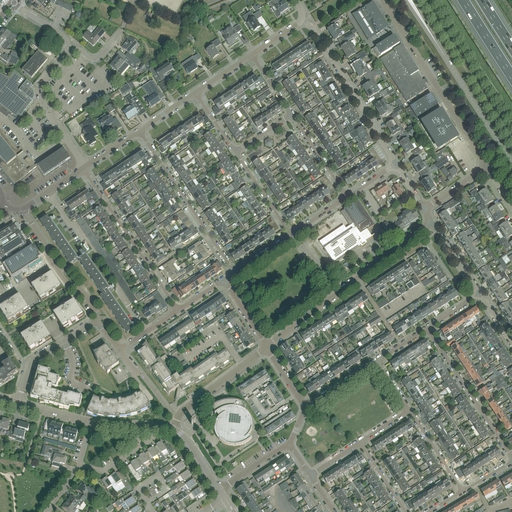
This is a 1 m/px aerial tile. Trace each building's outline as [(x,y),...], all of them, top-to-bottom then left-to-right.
[(74,7),(58,0),(33,0),(37,2),(45,9),(51,1),(55,3),(55,4),(72,12),(74,7)] [(278,0),(272,0),(272,1),(272,2),(269,4),(272,8),(274,7),(276,11),(274,12),(278,18),(281,15),(280,14),(288,9),(284,2),(281,4),(278,0)] [(361,10),(364,14),(375,7),(373,3),(361,10)] [(352,15),(355,20),(368,40),(376,35),(375,33),(387,25),(375,7),(364,14),(361,10),(360,9),(352,15)] [(260,27),(256,21),(263,16),(260,11),(253,16),(252,14),(246,18),(248,22),(247,23),(251,30),(253,29),(254,31),(260,27)] [(339,21),(338,18),(328,24),(329,27),(339,21)] [(329,32),(331,35),(339,30),(337,27),(339,26),(338,23),(327,30),(329,32)] [(235,40),(237,38),(235,35),(242,30),(239,25),(234,29),(231,30),(230,28),(224,32),(226,34),(223,36),(229,44),(229,45),(236,40),(235,40)] [(375,33),(376,35),(388,27),(387,25),(375,33)] [(88,31),(83,37),(93,46),(105,33),(101,29),(99,27),(93,35),(88,31)] [(9,45),(12,42),(14,39),(17,41),(20,38),(18,36),(11,33),(4,30),(3,29),(3,30),(0,33),(0,37),(5,41),(9,45)] [(333,38),(334,41),(337,39),(338,41),(343,37),(339,30),(331,35),(333,38)] [(394,36),(375,47),(373,49),(378,57),(399,44),(394,36)] [(135,51),(134,49),(138,44),(133,40),(129,37),(127,40),(128,41),(122,48),(128,53),(125,56),(136,66),(139,62),(131,56),(133,54),(134,54),(136,52),(135,51)] [(213,46),(207,50),(213,59),(219,55),(214,49),(221,44),(218,39),(213,43),(211,44),(213,46)] [(308,42),(302,46),(307,53),(308,54),(311,52),(312,53),(318,49),(314,43),(313,44),(314,44),(310,46),(308,42)] [(345,53),(352,49),(354,47),(352,43),(352,44),(351,42),(341,48),(342,50),(343,50),(345,53)] [(308,54),(307,53),(302,46),(297,49),(303,58),(308,54)] [(354,47),(352,49),(345,53),(347,56),(346,57),(348,59),(356,54),(355,52),(356,51),(354,47)] [(380,60),(393,81),(414,68),(401,47),(380,60)] [(292,53),(297,60),(298,61),(303,58),(297,49),(292,53)] [(354,56),(356,59),(360,57),(365,54),(363,51),(354,56)] [(0,61),(2,64),(2,63),(6,66),(7,67),(9,63),(13,65),(16,66),(19,60),(14,58),(10,56),(10,55),(8,59),(0,52),(0,61)] [(22,70),(31,78),(47,60),(38,52),(22,70)] [(292,53),(287,56),(292,63),(297,60),(292,53)] [(365,54),(360,57),(356,59),(358,62),(361,60),(366,57),(365,54)] [(125,56),(125,57),(122,60),(119,57),(110,66),(112,68),(112,69),(114,71),(115,71),(121,76),(129,66),(133,70),(134,69),(137,71),(139,68),(136,66),(125,56)] [(287,56),(282,59),(287,67),(288,68),(293,65),(292,63),(287,56)] [(277,63),(282,70),(283,71),(288,68),(287,67),(282,59),(277,63)] [(354,69),(356,72),(366,66),(367,66),(363,60),(361,62),(353,67),(354,69)] [(186,62),(182,65),(184,69),(185,70),(188,75),(197,69),(196,68),(195,65),(193,62),(188,66),(186,62)] [(316,69),(318,72),(326,67),(322,62),(323,62),(316,66),(315,63),(309,67),(312,71),(316,69)] [(169,63),(164,66),(155,72),(152,68),(149,70),(152,74),(155,79),(157,77),(157,76),(161,81),(165,79),(164,78),(168,76),(166,74),(168,73),(173,69),(169,63)] [(277,63),(272,66),(275,70),(272,73),(271,72),(275,78),(280,74),(279,72),(282,70),(277,63)] [(141,71),(142,72),(144,73),(149,70),(152,68),(148,64),(145,66),(141,71)] [(369,71),(366,66),(356,72),(358,75),(358,76),(359,78),(363,75),(364,77),(370,73),(371,73),(370,73),(369,71)] [(329,72),(326,67),(318,72),(321,77),(329,72)] [(371,73),(370,73),(372,76),(381,70),(379,67),(374,69),(375,70),(370,73),(371,73)] [(427,89),(414,68),(393,81),(406,102),(427,89)] [(0,112),(7,118),(9,115),(11,113),(14,116),(13,118),(17,121),(21,116),(32,102),(33,101),(33,100),(34,99),(34,98),(34,97),(34,96),(34,95),(34,94),(34,93),(34,92),(33,91),(33,90),(33,89),(30,89),(32,86),(14,70),(10,78),(0,74),(0,112)] [(374,78),(378,75),(378,76),(379,75),(380,76),(383,74),(381,70),(372,76),(373,78),(374,78)] [(332,78),(329,72),(321,77),(323,80),(319,83),(322,88),(328,84),(326,81),(332,78),(332,77),(332,78)] [(255,75),(249,79),(254,86),(256,89),(265,83),(261,77),(260,77),(261,77),(257,80),(255,75)] [(367,84),(363,87),(364,89),(366,92),(377,86),(374,81),(375,81),(373,78),(367,82),(366,83),(367,84)] [(249,90),(254,86),(249,79),(244,82),(249,90)] [(287,81),(283,84),(285,87),(286,89),(292,85),(295,84),(292,81),(291,79),(289,80),(287,81)] [(151,83),(144,88),(151,98),(150,99),(146,102),(149,106),(149,107),(150,106),(151,108),(154,105),(160,101),(161,101),(160,100),(157,95),(161,92),(159,89),(153,81),(151,83)] [(159,84),(164,92),(168,90),(163,82),(159,84)] [(244,82),(239,86),(244,93),(249,90),(244,82)] [(121,88),(119,90),(123,95),(132,90),(128,84),(124,86),(121,88)] [(330,91),(332,94),(339,89),(336,84),(330,87),(328,84),(322,88),(325,93),(330,91)] [(288,91),(290,94),(295,90),(292,85),(286,89),(288,91)] [(246,96),(244,93),(239,86),(234,89),(240,99),(246,96)] [(377,86),(366,92),(368,96),(369,98),(373,96),(377,93),(379,97),(382,96),(387,93),(389,91),(389,90),(388,89),(388,88),(385,90),(381,92),(380,91),(377,86)] [(234,89),(229,93),(234,100),(236,98),(237,98),(238,100),(240,99),(234,89)] [(332,94),(335,99),(342,94),(339,89),(332,94)] [(295,90),(290,94),(292,97),(293,99),(299,95),(295,90)] [(378,104),(374,106),(376,108),(378,111),(388,105),(384,98),(388,96),(393,92),(392,90),(389,91),(387,93),(382,96),(383,99),(378,102),(378,104)] [(224,96),(229,103),(231,106),(236,102),(234,100),(229,93),(224,96)] [(299,95),(293,99),(295,101),(294,101),(296,104),(302,100),(305,99),(301,94),(299,95)] [(345,99),(342,94),(335,99),(332,100),(334,104),(332,105),(335,110),(341,106),(339,103),(346,99),(345,99)] [(431,94),(424,98),(405,110),(412,121),(416,118),(438,105),(431,94)] [(229,103),(224,96),(219,99),(224,107),(229,103)] [(128,120),(135,116),(137,114),(139,117),(144,113),(145,114),(147,113),(136,97),(130,101),(132,104),(131,105),(132,106),(123,112),(126,116),(128,120)] [(224,107),(219,99),(214,103),(217,107),(213,109),(215,112),(214,113),(216,115),(222,111),(221,109),(224,107)] [(299,107),(300,109),(305,105),(302,100),(296,104),(298,107),(299,107)] [(106,107),(110,113),(115,110),(111,103),(106,107)] [(283,111),(281,109),(277,103),(272,106),(278,115),(283,111)] [(303,114),(309,111),(312,109),(308,103),(305,105),(300,109),(301,111),(303,114)] [(343,112),(345,115),(352,110),(349,105),(343,109),(341,106),(335,110),(338,115),(343,112)] [(388,105),(378,111),(380,115),(381,117),(385,114),(386,116),(392,112),(393,115),(398,112),(399,111),(401,110),(399,108),(394,111),(393,112),(389,105),(388,105)] [(278,115),(272,106),(267,110),(269,112),(273,118),(278,115)] [(268,121),(273,118),(269,112),(267,110),(262,113),(264,115),(268,121)] [(355,116),(352,110),(345,115),(343,116),(345,119),(346,118),(348,120),(355,116)] [(438,149),(438,148),(453,140),(457,137),(441,111),(437,114),(422,123),(438,149)] [(308,121),(309,123),(315,119),(317,117),(314,112),(311,114),(305,118),(307,121),(308,121)] [(390,122),(386,125),(387,127),(388,127),(390,131),(400,124),(396,117),(399,115),(400,115),(398,112),(393,115),(391,117),(392,119),(390,121),(390,122)] [(194,119),(199,126),(202,124),(204,126),(210,122),(205,116),(206,117),(202,119),(199,115),(194,119)] [(264,115),(259,119),(263,125),(268,121),(264,115)] [(110,128),(109,126),(111,125),(115,132),(122,127),(116,119),(113,121),(110,116),(99,123),(103,130),(104,129),(105,131),(110,128)] [(227,127),(233,123),(235,121),(233,118),(234,118),(232,116),(224,121),(227,127)] [(345,122),(347,125),(345,126),(349,131),(354,128),(352,125),(359,121),(355,116),(348,120),(345,122)] [(87,138),(85,139),(90,146),(92,147),(94,145),(94,144),(96,142),(93,138),(97,135),(93,129),(96,126),(90,117),(86,119),(87,121),(81,125),(86,133),(84,134),(87,138)] [(317,117),(315,119),(309,123),(311,125),(310,125),(312,128),(318,124),(321,122),(317,117)] [(194,119),(189,122),(194,129),(199,126),(194,119)] [(263,125),(259,119),(253,122),(257,128),(263,125)] [(189,133),(194,129),(189,122),(184,125),(189,133)] [(227,127),(231,132),(236,128),(233,123),(227,127)] [(318,124),(312,128),(314,131),(316,133),(321,129),(318,124)] [(400,124),(390,131),(392,134),(391,134),(393,136),(397,134),(398,135),(403,132),(405,134),(410,131),(414,129),(416,128),(413,124),(408,128),(405,130),(404,131),(400,124)] [(179,129),(186,139),(188,137),(186,134),(189,133),(184,125),(179,129)] [(208,129),(203,133),(205,135),(215,128),(213,125),(208,128),(208,129)] [(236,128),(231,132),(234,137),(241,132),(242,131),(240,129),(243,127),(241,125),(236,128)] [(358,137),(365,132),(362,127),(356,130),(354,128),(349,131),(350,133),(351,136),(353,135),(355,139),(358,137)] [(0,166),(15,185),(34,170),(32,167),(34,165),(20,148),(18,150),(0,128),(0,156),(4,161),(0,164),(0,166)] [(181,142),(186,139),(179,129),(174,132),(180,141),(181,142)] [(315,134),(317,137),(318,136),(319,138),(325,134),(321,129),(316,133),(315,134)] [(169,136),(175,145),(180,141),(174,132),(169,136)] [(246,140),(243,135),(241,132),(234,137),(237,142),(240,140),(242,142),(246,140)] [(323,143),(328,139),(331,137),(327,132),(325,134),(319,138),(321,141),(323,143)] [(358,137),(361,142),(369,137),(365,132),(358,137)] [(204,137),(208,142),(214,138),(210,133),(204,137)] [(402,136),(398,139),(400,143),(399,143),(401,145),(403,148),(411,143),(409,141),(411,140),(407,134),(402,137),(402,136)] [(164,139),(168,146),(170,148),(175,145),(169,136),(164,139)] [(294,136),(288,140),(285,142),(289,147),(297,141),(294,136)] [(372,142),(369,137),(361,142),(358,144),(360,147),(358,148),(361,153),(363,152),(368,149),(366,146),(372,143),(372,142)] [(208,142),(211,147),(217,143),(214,138),(208,142)] [(264,141),(268,148),(274,145),(270,138),(264,141)] [(158,148),(161,154),(162,154),(167,151),(165,148),(168,146),(164,139),(159,142),(162,146),(158,149),(158,148)] [(324,145),(326,148),(331,144),(328,139),(323,143),(324,145)] [(295,150),(301,146),(297,141),(289,147),(292,152),(295,150)] [(214,152),(220,148),(217,143),(211,147),(208,149),(211,154),(214,152)] [(414,149),(411,143),(403,148),(405,152),(406,154),(414,149)] [(328,151),(329,153),(335,149),(331,144),(326,148),(328,151)] [(301,146),(295,150),(292,152),(295,157),(298,155),(304,151),(301,146)] [(335,149),(329,153),(331,155),(333,158),(338,154),(341,153),(337,147),(335,149)] [(37,165),(38,166),(45,176),(70,159),(62,148),(37,165)] [(214,152),(218,157),(224,153),(220,148),(214,152)] [(420,151),(414,155),(416,158),(425,152),(423,149),(420,151)] [(142,151),(137,155),(142,162),(145,160),(146,163),(152,159),(148,152),(148,153),(145,155),(142,151)] [(304,151),(298,155),(295,157),(296,159),(300,157),(301,160),(307,156),(304,151)] [(227,158),(224,153),(218,157),(221,162),(227,158)] [(335,161),(336,163),(342,159),(338,154),(333,158),(334,161),(335,161)] [(137,166),(142,162),(137,155),(131,158),(137,166)] [(298,162),(302,167),(305,165),(311,161),(307,156),(301,160),(298,162)] [(367,160),(373,169),(377,165),(378,166),(383,163),(382,160),(377,163),(375,161),(374,159),(373,159),(373,158),(372,156),(367,160)] [(179,162),(175,157),(169,160),(173,166),(179,162)] [(265,162),(262,157),(253,163),(256,168),(265,162)] [(415,168),(423,163),(419,157),(411,162),(412,164),(413,164),(415,168)] [(445,157),(435,165),(436,167),(438,170),(449,162),(445,157)] [(131,158),(127,161),(132,169),(133,171),(138,168),(137,166),(131,158)] [(222,169),(231,163),(227,158),(221,162),(218,164),(221,170),(222,169)] [(342,159),(336,163),(335,164),(337,167),(338,166),(339,168),(349,162),(347,159),(343,162),(342,159)] [(176,171),(182,167),(185,165),(182,160),(179,162),(173,166),(176,171)] [(366,164),(364,166),(368,172),(373,169),(367,160),(364,161),(366,164)] [(127,161),(121,165),(126,173),(132,169),(127,161)] [(306,172),(308,170),(314,166),(311,161),(305,165),(302,167),(306,172)] [(255,169),(257,172),(258,171),(260,173),(265,169),(265,170),(269,167),(265,162),(256,168),(255,169)] [(222,169),(225,174),(234,168),(231,163),(222,169)] [(420,172),(423,176),(436,167),(435,165),(427,170),(423,163),(415,168),(417,171),(418,173),(420,172)] [(121,165),(116,168),(122,176),(122,177),(127,174),(126,173),(121,165)] [(308,170),(312,175),(318,171),(314,166),(308,170)] [(364,166),(358,169),(362,175),(368,172),(364,166)] [(176,171),(180,176),(185,172),(182,167),(176,171)] [(116,168),(111,172),(116,179),(118,181),(119,180),(119,179),(122,177),(122,176),(116,168)] [(228,180),(231,177),(237,173),(234,168),(225,174),(224,175),(228,180)] [(445,168),(442,170),(446,177),(448,180),(449,181),(453,178),(452,178),(457,174),(453,168),(449,171),(447,168),(446,169),(445,168)] [(151,178),(156,174),(153,169),(147,173),(151,178)] [(263,178),(269,175),(265,170),(265,169),(260,173),(261,175),(260,176),(262,179),(263,178)] [(358,169),(353,173),(359,180),(362,178),(361,176),(362,175),(358,169)] [(421,182),(424,188),(432,183),(434,182),(430,175),(435,172),(433,169),(423,176),(421,177),(423,180),(423,181),(421,182)] [(185,172),(180,176),(183,181),(189,177),(192,174),(189,170),(188,170),(185,172)] [(318,171),(312,175),(315,180),(321,176),(318,171)] [(116,182),(118,181),(111,172),(106,175),(111,183),(112,182),(115,180),(116,182)] [(231,177),(235,182),(241,178),(237,173),(231,177)] [(353,173),(348,176),(352,182),(357,179),(358,180),(359,180),(353,173)] [(151,185),(160,179),(156,174),(151,178),(148,180),(151,185)] [(189,177),(183,181),(186,186),(192,182),(196,179),(192,174),(189,177)] [(100,184),(104,191),(105,191),(113,185),(112,182),(111,183),(106,175),(101,178),(104,183),(101,185),(100,184)] [(269,175),(263,178),(267,183),(272,180),(269,175)] [(352,182),(348,176),(343,179),(347,185),(352,182)] [(235,182),(231,184),(235,191),(240,188),(239,187),(240,186),(244,183),(241,178),(235,182)] [(155,190),(163,184),(160,179),(151,185),(155,190)] [(272,180),(267,183),(270,188),(276,185),(272,180)] [(381,185),(378,186),(384,195),(385,195),(383,193),(388,190),(387,188),(393,184),(393,183),(391,181),(388,183),(387,182),(381,185)] [(186,186),(190,191),(195,187),(192,182),(186,186)] [(393,184),(387,188),(388,190),(389,191),(391,190),(392,189),(395,194),(394,194),(393,195),(394,195),(402,189),(401,186),(400,187),(398,184),(397,185),(395,182),(393,183),(393,184)] [(432,183),(424,188),(428,194),(430,192),(433,190),(436,189),(432,183)] [(163,184),(157,188),(161,193),(166,189),(163,184)] [(195,187),(190,191),(193,196),(203,189),(199,184),(195,187)] [(273,193),(279,190),(281,188),(280,186),(277,187),(276,185),(270,188),(273,193)] [(381,197),(384,195),(378,186),(376,188),(376,189),(374,190),(376,194),(375,195),(376,196),(374,197),(381,207),(384,205),(383,200),(381,197)] [(241,198),(250,192),(246,187),(241,190),(240,189),(237,192),(241,198)] [(325,187),(320,191),(324,197),(329,193),(328,192),(327,189),(325,187)] [(170,194),(166,189),(161,193),(158,195),(161,200),(170,194)] [(203,189),(193,196),(197,201),(205,195),(202,190),(203,189)] [(404,191),(402,189),(394,195),(395,198),(393,199),(390,204),(392,207),(402,200),(401,199),(402,198),(401,197),(405,194),(404,192),(404,191)] [(477,189),(471,193),(474,197),(477,203),(480,201),(489,195),(486,189),(485,190),(481,192),(480,193),(478,190),(477,189)] [(87,190),(82,194),(87,201),(89,204),(89,203),(93,200),(93,201),(98,198),(94,191),(93,191),(94,192),(90,195),(89,194),(87,190)] [(273,193),(277,198),(282,195),(279,190),(273,193)] [(116,202),(121,198),(119,195),(123,193),(121,191),(112,197),(116,202)] [(324,197),(320,191),(317,193),(316,191),(314,192),(315,194),(319,200),(320,202),(324,199),(323,198),(325,197),(324,197)] [(245,198),(247,201),(253,197),(250,192),(241,198),(242,200),(245,198)] [(82,194),(77,197),(82,205),(87,201),(82,194)] [(161,200),(165,205),(173,199),(170,194),(161,200)] [(315,194),(310,197),(314,203),(319,200),(315,194)] [(200,206),(205,202),(208,200),(205,195),(197,201),(200,206)] [(282,195),(277,198),(280,204),(286,200),(282,195)] [(493,201),(489,195),(480,201),(482,205),(479,206),(482,211),(489,207),(487,205),(493,201)] [(77,197),(72,201),(77,208),(82,205),(77,197)] [(247,201),(244,203),(248,208),(251,206),(253,204),(257,202),(253,197),(249,199),(247,201)] [(310,197),(305,201),(309,207),(314,203),(310,197)] [(119,207),(125,203),(128,201),(126,198),(123,201),(121,198),(116,202),(119,207)] [(171,208),(177,204),(173,199),(165,205),(168,210),(171,208)] [(82,218),(83,217),(81,215),(80,214),(77,216),(75,213),(74,213),(73,211),(77,208),(72,201),(67,204),(69,208),(66,211),(66,210),(65,210),(73,221),(76,221),(81,218),(82,218)] [(122,212),(128,208),(131,206),(128,201),(125,203),(119,207),(122,212)] [(297,206),(295,208),(299,214),(304,210),(300,204),(299,201),(296,203),(297,206)] [(307,208),(309,207),(305,201),(300,204),(304,210),(305,212),(309,209),(307,208)] [(358,201),(341,212),(346,220),(349,218),(353,224),(346,229),(344,225),(319,242),(320,242),(323,245),(322,246),(324,250),(326,252),(333,263),(360,245),(361,247),(367,243),(366,241),(372,237),(367,230),(374,225),(374,224),(358,201)] [(203,211),(207,208),(209,207),(205,202),(200,206),(203,211)] [(251,206),(254,211),(260,207),(257,202),(251,206)] [(443,207),(443,208),(446,211),(449,209),(450,209),(452,208),(449,203),(443,207)] [(177,204),(171,208),(174,213),(180,209),(177,204)] [(128,208),(122,212),(124,215),(125,216),(126,217),(127,216),(130,214),(131,213),(134,211),(130,206),(128,208)] [(496,206),(490,210),(489,207),(482,211),(485,216),(488,214),(490,218),(492,216),(500,212),(496,206)] [(98,216),(103,212),(100,207),(94,211),(98,216)] [(254,211),(257,216),(263,212),(260,207),(254,211)] [(281,212),(286,220),(286,219),(288,218),(290,222),(293,220),(292,219),(294,217),(290,211),(288,208),(282,212),(281,212)] [(295,208),(290,211),(294,217),(299,214),(295,208)] [(439,216),(442,221),(449,216),(446,211),(443,208),(441,209),(443,212),(439,216)] [(395,224),(400,232),(410,225),(408,222),(410,221),(410,222),(419,217),(414,209),(409,212),(407,210),(402,214),(400,215),(401,217),(398,219),(400,221),(395,224)] [(209,219),(215,216),(211,210),(205,214),(209,219)] [(107,217),(103,212),(98,216),(101,221),(107,217)] [(267,217),(263,212),(257,216),(261,221),(267,217)] [(500,212),(492,216),(490,218),(492,221),(490,222),(493,228),(499,224),(498,222),(503,218),(500,212)] [(215,216),(209,219),(212,224),(218,220),(221,218),(222,218),(219,213),(217,214),(215,216)] [(449,217),(449,216),(442,221),(446,226),(455,220),(452,215),(449,217)] [(40,221),(41,223),(70,265),(77,260),(48,217),(47,216),(48,217),(41,222),(40,221)] [(128,220),(131,225),(137,222),(134,216),(128,220)] [(101,221),(104,226),(110,222),(107,217),(101,221)] [(82,218),(81,218),(76,221),(87,237),(92,234),(82,218)] [(225,224),(221,218),(218,220),(212,224),(216,229),(221,226),(222,226),(225,224)] [(446,226),(449,232),(456,227),(457,227),(459,226),(455,220),(446,226)] [(107,231),(113,227),(110,222),(104,226),(107,231)] [(143,225),(142,222),(139,224),(137,222),(131,225),(135,231),(140,227),(143,225)] [(382,225),(386,230),(390,227),(387,222),(382,225)] [(501,230),(503,233),(510,229),(506,223),(501,226),(499,224),(493,228),(496,233),(501,230)] [(14,225),(13,225),(13,224),(0,232),(0,257),(3,262),(26,247),(26,246),(26,245),(25,244),(26,243),(14,225)] [(221,226),(216,229),(219,234),(225,230),(228,228),(225,224),(222,226),(221,226)] [(187,229),(185,226),(185,225),(180,228),(183,233),(188,240),(191,238),(190,237),(192,236),(192,237),(199,233),(197,230),(197,229),(196,230),(191,233),(189,231),(188,230),(187,229)] [(113,227),(107,231),(111,236),(117,232),(113,227)] [(135,231),(138,235),(144,232),(140,227),(135,231)] [(456,227),(449,232),(453,238),(460,233),(457,227),(456,227)] [(275,234),(274,232),(272,230),(271,228),(266,231),(270,238),(275,234)] [(259,232),(261,235),(265,241),(270,238),(266,231),(264,229),(259,232)] [(511,235),(511,231),(510,229),(503,233),(505,236),(500,239),(503,244),(509,240),(508,238),(511,235)] [(225,230),(219,234),(222,239),(228,236),(225,230)] [(177,231),(175,233),(178,237),(182,243),(184,241),(185,242),(188,240),(183,233),(181,235),(178,231),(177,231)] [(120,237),(117,232),(111,236),(114,241),(120,237)] [(147,237),(144,232),(138,235),(142,241),(147,237)] [(177,246),(182,243),(178,237),(174,232),(170,235),(173,240),(177,246)] [(460,243),(467,238),(464,233),(456,237),(457,237),(459,241),(460,243)] [(261,235),(256,238),(260,244),(265,241),(261,235)] [(147,237),(142,241),(145,246),(151,242),(153,241),(149,236),(147,237)] [(228,236),(222,239),(226,244),(232,241),(228,236)] [(459,243),(461,247),(462,247),(462,246),(464,248),(463,249),(471,243),(473,242),(470,236),(467,238),(460,243),(459,243)] [(114,241),(117,247),(123,242),(120,237),(114,241)] [(249,239),(255,248),(260,244),(256,238),(251,241),(249,239)] [(177,246),(173,240),(170,242),(169,239),(166,241),(169,245),(172,249),(177,246)] [(246,240),(248,243),(246,245),(250,251),(255,248),(249,239),(246,240)] [(511,242),(511,243),(509,240),(503,244),(506,249),(511,246),(511,247),(511,242)] [(123,242),(117,247),(121,252),(123,250),(127,248),(123,242)] [(145,246),(148,250),(154,247),(151,242),(145,246)] [(193,251),(196,255),(206,248),(203,244),(202,245),(199,242),(188,249),(189,253),(191,252),(191,253),(193,251)] [(377,242),(366,248),(370,254),(380,247),(377,242)] [(474,249),(471,243),(463,249),(464,248),(467,254),(474,249)] [(246,245),(241,248),(245,254),(250,251),(246,245)] [(31,250),(5,266),(12,277),(38,261),(37,259),(39,257),(38,255),(39,254),(34,247),(33,246),(30,248),(31,250)] [(148,250),(152,255),(157,252),(154,247),(148,250)] [(193,262),(196,266),(209,257),(207,253),(208,252),(206,248),(196,255),(198,258),(193,262)] [(241,248),(236,252),(240,258),(245,254),(241,248)] [(424,256),(426,260),(432,256),(429,251),(426,253),(424,249),(417,254),(420,258),(424,256)] [(476,252),(474,249),(467,254),(471,259),(478,254),(480,253),(478,250),(476,252)] [(82,258),(78,261),(101,294),(109,289),(86,256),(87,255),(84,251),(83,250),(79,253),(82,258)] [(128,250),(124,252),(122,254),(126,259),(132,255),(128,250)] [(166,258),(163,255),(162,253),(161,253),(159,251),(157,252),(152,255),(155,261),(156,260),(158,263),(166,258)] [(235,261),(240,258),(236,252),(231,255),(230,254),(228,255),(232,260),(233,259),(235,261)] [(471,259),(474,264),(481,260),(478,254),(471,259)] [(126,259),(129,264),(135,260),(136,259),(134,256),(133,257),(132,255),(126,259)] [(436,261),(432,256),(426,260),(424,262),(427,267),(436,261)] [(112,263),(114,266),(114,267),(116,266),(117,265),(118,264),(118,265),(119,264),(114,257),(110,260),(111,261),(112,263)] [(484,258),(481,260),(474,264),(478,270),(485,265),(484,264),(486,262),(486,261),(484,258)] [(177,261),(174,259),(162,267),(164,270),(163,271),(165,275),(176,268),(173,265),(175,264),(174,263),(177,261)] [(139,265),(135,260),(129,264),(133,269),(139,265)] [(216,264),(211,267),(216,275),(222,272),(219,268),(222,266),(218,261),(215,263),(216,264)] [(427,271),(431,268),(433,271),(439,267),(436,261),(427,267),(425,268),(427,271)] [(406,262),(401,266),(405,272),(407,275),(409,273),(407,270),(410,268),(406,262)] [(133,269),(136,274),(142,270),(139,265),(133,269)] [(405,279),(408,277),(407,275),(405,272),(401,266),(396,269),(399,275),(401,278),(403,276),(405,279)] [(211,268),(207,271),(211,278),(213,276),(213,277),(216,275),(211,267),(211,268)] [(432,275),(435,274),(436,276),(443,272),(439,267),(433,271),(431,272),(432,275)] [(486,267),(483,269),(479,271),(482,277),(490,272),(486,267)] [(178,272),(176,268),(165,275),(168,279),(170,278),(172,282),(186,272),(183,268),(178,272)] [(205,269),(200,272),(201,274),(206,281),(209,279),(211,278),(207,271),(205,269)] [(396,269),(390,273),(396,282),(401,279),(401,278),(399,275),(396,269)] [(145,275),(142,270),(136,274),(139,279),(145,275)] [(31,285),(42,302),(62,289),(51,272),(43,277),(42,275),(38,278),(39,280),(31,285)] [(446,277),(443,272),(436,276),(440,282),(441,281),(443,283),(447,280),(445,278),(446,277)] [(482,277),(485,280),(483,281),(483,283),(484,284),(486,282),(493,278),(490,272),(482,277)] [(390,273),(385,276),(389,282),(391,285),(396,282),(390,273)] [(201,274),(196,278),(201,284),(203,283),(206,281),(201,274)] [(139,279),(143,284),(149,280),(145,275),(139,279)] [(195,275),(190,279),(191,281),(196,288),(199,286),(201,284),(196,278),(195,275)] [(379,280),(383,286),(385,288),(387,290),(389,288),(386,284),(389,282),(385,276),(379,280)] [(493,278),(486,282),(490,288),(497,283),(493,278)] [(117,282),(132,304),(137,300),(123,279),(117,282)] [(143,284),(146,289),(152,285),(149,280),(143,284)] [(374,283),(378,289),(380,292),(385,288),(383,286),(379,280),(374,283)] [(193,290),(196,288),(191,281),(186,285),(191,291),(193,290)] [(374,296),(380,292),(378,289),(374,283),(369,287),(370,288),(367,289),(372,296),(374,295),(374,296)] [(497,283),(490,288),(493,293),(500,288),(497,283)] [(155,290),(152,285),(146,289),(149,294),(155,290)] [(181,288),(186,295),(189,293),(191,291),(186,285),(182,288),(181,288)] [(449,293),(448,293),(453,300),(458,296),(452,287),(447,290),(449,293)] [(176,288),(172,290),(177,298),(179,296),(181,299),(186,295),(181,288),(178,290),(177,288),(176,288)] [(504,294),(500,288),(493,293),(497,299),(504,294)] [(107,291),(100,297),(126,334),(134,329),(132,327),(107,291)] [(358,297),(363,303),(368,300),(364,293),(358,297)] [(448,293),(443,296),(448,303),(453,300),(448,293)] [(504,294),(497,299),(500,304),(508,299),(504,294)] [(6,303),(3,304),(0,306),(0,310),(9,325),(30,312),(19,295),(11,300),(10,298),(5,301),(6,303)] [(216,299),(221,306),(226,302),(222,296),(216,299)] [(443,296),(438,299),(443,306),(448,303),(443,296)] [(358,297),(353,300),(358,307),(363,303),(358,297)] [(436,301),(433,303),(438,309),(443,306),(438,299),(437,297),(435,299),(436,301)] [(216,299),(211,303),(216,309),(221,306),(216,299)] [(53,313),(54,314),(64,330),(84,317),(73,300),(65,305),(64,303),(60,306),(61,308),(53,313)] [(348,303),(353,310),(358,307),(353,300),(348,303)] [(429,301),(426,303),(427,304),(428,306),(433,313),(438,309),(433,303),(432,300),(429,302),(429,301)] [(159,310),(162,308),(161,307),(159,304),(158,302),(157,303),(152,306),(157,312),(156,312),(157,313),(160,311),(159,310)] [(499,307),(502,313),(510,308),(511,306),(511,305),(511,304),(508,306),(506,302),(499,307)] [(211,303),(206,306),(210,313),(216,309),(211,303)] [(348,313),(353,310),(348,303),(343,307),(348,313)] [(426,307),(423,309),(428,316),(433,313),(428,306),(427,304),(425,306),(426,307)] [(152,306),(147,309),(152,315),(156,312),(157,312),(152,306)] [(210,313),(206,306),(201,310),(205,316),(210,313)] [(146,307),(141,311),(146,319),(152,315),(147,309),(146,307)] [(343,307),(338,310),(344,319),(347,318),(345,315),(348,313),(343,307)] [(476,307),(471,311),(474,316),(476,320),(478,318),(479,318),(477,315),(479,313),(476,307)] [(511,314),(511,311),(510,308),(502,313),(502,315),(502,316),(503,316),(504,317),(505,316),(506,318),(505,319),(511,314)] [(423,309),(418,312),(423,319),(428,316),(423,309)] [(201,310),(196,313),(200,320),(205,316),(201,310)] [(333,316),(336,321),(337,324),(344,319),(338,310),(333,313),(335,316),(334,316),(333,316)] [(413,315),(418,322),(423,319),(418,312),(417,311),(412,314),(413,315)] [(471,311),(466,314),(469,320),(472,318),(474,321),(476,320),(476,319),(474,316),(471,311)] [(200,320),(196,313),(191,317),(195,323),(199,321),(200,323),(202,322),(200,320)] [(228,319),(230,322),(236,318),(233,313),(229,315),(225,318),(226,320),(228,319)] [(466,314),(461,317),(464,323),(465,325),(470,321),(469,320),(466,314)] [(325,319),(330,325),(332,328),(334,327),(332,325),(333,325),(332,323),(335,322),(331,315),(325,319)] [(409,315),(407,317),(408,319),(413,326),(418,322),(413,315),(411,317),(409,315)] [(413,326),(408,319),(407,317),(407,316),(404,318),(406,320),(403,322),(407,329),(413,326)] [(478,318),(476,320),(478,322),(480,325),(485,322),(489,320),(487,316),(483,319),(480,321),(478,318)] [(461,317),(456,321),(459,326),(460,328),(465,325),(464,323),(461,317)] [(240,323),(236,318),(230,322),(233,327),(240,323)] [(325,319),(320,322),(325,328),(330,325),(325,319)] [(191,320),(185,324),(190,330),(195,327),(193,324),(191,320)] [(399,321),(396,323),(403,332),(407,329),(403,322),(400,324),(399,321)] [(456,321),(451,324),(454,329),(457,333),(458,332),(458,331),(459,331),(457,328),(459,326),(456,321)] [(31,353),(52,340),(41,322),(33,327),(32,326),(27,329),(28,330),(20,335),(31,353)] [(320,332),(325,328),(320,322),(315,325),(320,332)] [(233,327),(237,333),(243,328),(240,323),(233,327)] [(395,331),(397,336),(403,332),(396,323),(394,324),(396,327),(393,328),(395,331)] [(481,331),(479,332),(480,335),(481,335),(483,333),(490,329),(487,323),(483,326),(479,328),(481,331)] [(185,334),(190,330),(185,324),(180,327),(185,334)] [(451,324),(446,327),(449,333),(452,331),(454,334),(457,333),(454,329),(451,324)] [(320,332),(315,325),(310,328),(315,335),(316,338),(319,336),(318,334),(317,333),(320,332)] [(179,337),(185,334),(180,327),(175,331),(179,337)] [(449,333),(446,327),(441,330),(441,331),(442,333),(446,339),(451,335),(449,333)] [(240,338),(247,333),(243,328),(237,333),(240,338)] [(310,328),(305,332),(309,338),(315,335),(310,328)] [(483,333),(481,335),(484,339),(493,334),(490,329),(483,333)] [(175,331),(170,334),(174,341),(179,337),(175,331)] [(390,340),(391,342),(394,340),(389,332),(389,333),(387,334),(385,331),(382,333),(384,336),(388,342),(390,340)] [(309,338),(305,332),(300,335),(304,342),(309,338)] [(240,338),(243,343),(250,339),(247,333),(240,338)] [(383,345),(388,342),(384,336),(382,333),(377,336),(379,339),(383,345)] [(174,341),(170,334),(165,338),(169,344),(174,341)] [(302,341),(299,336),(298,334),(294,337),(295,338),(299,343),(300,343),(302,341)] [(497,339),(493,334),(484,339),(484,340),(483,340),(487,345),(489,343),(497,339)] [(164,348),(169,344),(165,338),(159,341),(164,348)] [(443,344),(445,348),(449,345),(455,341),(453,338),(447,342),(446,341),(443,344)] [(253,344),(250,339),(243,343),(247,348),(253,344)] [(373,352),(378,348),(374,342),(372,339),(367,343),(373,352)] [(378,348),(383,345),(379,339),(374,342),(378,348)] [(493,348),(500,343),(497,339),(489,343),(493,348)] [(430,346),(429,346),(428,343),(426,340),(421,343),(426,352),(429,351),(427,348),(430,346)] [(280,348),(283,353),(291,348),(287,341),(281,345),(281,346),(281,345),(282,347),(280,348)] [(362,345),(364,349),(368,355),(370,354),(371,355),(374,353),(373,352),(367,343),(367,342),(362,345)] [(421,343),(416,347),(422,356),(423,354),(426,352),(421,343)] [(454,352),(460,348),(463,346),(464,346),(462,343),(458,346),(457,343),(451,347),(454,352)] [(492,353),(493,355),(503,349),(500,343),(493,348),(495,351),(492,353)] [(139,355),(150,371),(152,370),(168,394),(177,388),(178,389),(176,398),(179,398),(179,399),(186,394),(184,391),(183,390),(194,382),(195,384),(219,367),(220,369),(233,360),(226,351),(214,359),(213,358),(189,375),(188,373),(180,379),(177,375),(172,378),(171,379),(160,364),(159,365),(145,344),(142,346),(144,348),(139,352),(141,354),(139,355)] [(105,371),(106,372),(119,364),(113,356),(115,354),(114,353),(113,351),(111,353),(106,346),(94,354),(94,355),(98,363),(100,366),(105,371)] [(457,357),(463,353),(466,351),(463,346),(460,348),(454,352),(457,357)] [(416,347),(410,350),(416,359),(422,356),(416,347)] [(291,349),(291,348),(283,353),(287,358),(294,353),(291,349)] [(368,355),(364,349),(359,352),(363,359),(363,358),(368,355)] [(503,349),(493,355),(495,357),(497,356),(499,358),(507,354),(503,349)] [(414,356),(410,350),(405,353),(409,359),(411,362),(412,361),(413,361),(416,359),(414,356)] [(463,353),(457,357),(461,362),(466,358),(469,357),(466,352),(463,353)] [(294,353),(287,358),(290,364),(299,358),(295,353),(295,354),(294,353)] [(349,355),(350,356),(355,364),(360,360),(356,354),(353,356),(351,353),(349,355)] [(405,353),(400,357),(406,365),(408,363),(407,361),(409,359),(405,353)] [(501,361),(499,362),(500,364),(501,365),(503,363),(510,359),(507,354),(499,358),(501,361)] [(350,367),(355,364),(350,356),(348,357),(349,359),(346,361),(350,367)] [(469,357),(466,358),(461,362),(464,367),(470,363),(472,361),(469,356),(469,357)] [(293,369),(299,365),(302,363),(299,357),(299,358),(290,364),(293,369)] [(400,357),(395,360),(399,366),(401,365),(402,367),(404,367),(406,365),(400,357)] [(345,370),(350,367),(346,361),(344,358),(339,361),(341,364),(345,370)] [(433,368),(434,367),(441,363),(438,358),(431,363),(430,363),(433,368)] [(0,387),(15,378),(13,376),(18,372),(10,359),(4,363),(7,367),(0,371),(0,387)] [(503,363),(501,365),(502,367),(504,366),(506,369),(509,367),(511,364),(511,361),(510,359),(503,363)] [(394,370),(399,366),(395,360),(390,363),(394,370)] [(302,363),(293,369),(297,374),(306,368),(302,363)] [(441,363),(434,367),(437,373),(445,367),(444,365),(443,365),(442,365),(441,363)] [(467,372),(473,368),(475,367),(474,364),(471,366),(470,363),(464,367),(467,372)] [(340,374),(345,370),(341,364),(336,367),(340,374)] [(473,368),(467,372),(470,377),(479,372),(481,370),(478,365),(475,367),(473,368)] [(336,367),(331,371),(335,377),(340,374),(336,367)] [(446,367),(445,367),(437,373),(441,378),(447,373),(444,369),(445,368),(446,367)] [(39,368),(38,368),(30,397),(40,400),(40,401),(39,400),(39,401),(69,409),(70,405),(79,407),(82,397),(68,393),(67,396),(54,392),(55,387),(56,388),(59,378),(58,377),(58,378),(49,375),(50,371),(39,368)] [(326,374),(330,380),(335,377),(331,371),(329,368),(324,371),(326,374)] [(493,372),(494,375),(496,377),(501,374),(499,371),(497,372),(496,373),(494,369),(492,370),(491,370),(493,372)] [(264,370),(258,373),(264,382),(270,379),(264,370)] [(479,372),(470,377),(474,382),(482,377),(479,372)] [(259,386),(264,382),(258,373),(253,377),(259,386)] [(314,377),(313,377),(314,378),(320,387),(325,384),(321,377),(318,373),(318,374),(319,375),(318,376),(317,375),(314,377)] [(451,378),(447,373),(441,378),(444,383),(451,378)] [(321,377),(325,384),(330,380),(326,374),(321,377)] [(505,381),(503,377),(501,374),(496,377),(498,380),(499,380),(501,383),(505,381)] [(253,377),(248,380),(254,389),(259,386),(253,377)] [(482,377),(474,382),(477,387),(485,382),(482,377)] [(316,389),(317,390),(320,388),(321,388),(320,387),(314,378),(309,381),(309,380),(308,381),(311,384),(315,390),(316,389)] [(402,382),(405,386),(411,382),(408,378),(405,380),(402,382)] [(454,383),(451,378),(444,383),(441,384),(445,390),(447,388),(454,383)] [(248,393),(254,389),(248,380),(242,384),(248,393)] [(414,380),(411,382),(405,386),(409,392),(415,388),(417,386),(418,386),(414,380)] [(457,388),(454,383),(447,388),(451,393),(457,388)] [(248,393),(242,384),(237,388),(243,397),(248,393)] [(264,390),(268,395),(277,389),(273,384),(264,390)] [(315,390),(311,384),(306,388),(306,387),(305,387),(310,394),(310,393),(314,390),(315,390)] [(417,386),(415,388),(409,392),(412,397),(418,393),(420,391),(417,386)] [(485,387),(480,391),(478,392),(480,395),(482,394),(483,396),(489,392),(493,389),(491,387),(487,390),(485,387)] [(461,394),(457,388),(451,393),(454,398),(461,394)] [(268,395),(272,401),(280,395),(277,389),(268,395)] [(489,392),(483,396),(486,401),(492,397),(495,395),(492,390),(489,392)] [(420,391),(418,393),(412,397),(415,402),(421,398),(423,396),(420,391)] [(143,397),(142,393),(137,395),(136,393),(131,394),(132,398),(126,399),(126,400),(130,416),(141,413),(141,412),(151,408),(149,405),(150,405),(144,397),(143,397)] [(280,395),(272,401),(275,406),(284,400),(280,395)] [(99,400),(93,397),(87,413),(97,417),(97,416),(108,419),(108,418),(109,402),(104,401),(105,398),(101,396),(99,400)] [(423,396),(421,398),(415,402),(418,407),(428,401),(424,396),(423,396)] [(459,405),(466,401),(462,396),(456,400),(459,405)] [(495,402),(492,397),(486,401),(489,406),(495,402)] [(121,398),(116,398),(116,402),(109,401),(109,402),(108,418),(119,419),(119,418),(131,417),(130,416),(126,400),(121,401),(121,398)] [(495,402),(489,406),(493,411),(498,407),(497,405),(501,402),(500,400),(499,399),(495,402)] [(213,405),(210,407),(211,407),(215,413),(214,414),(215,415),(218,413),(220,416),(219,417),(218,418),(217,419),(217,420),(216,421),(216,422),(215,423),(215,424),(215,425),(214,426),(214,427),(214,428),(214,429),(214,430),(214,431),(214,432),(215,433),(215,434),(216,435),(216,436),(217,437),(217,438),(218,439),(219,440),(220,441),(221,442),(222,443),(223,443),(224,444),(225,444),(226,445),(227,445),(228,446),(229,446),(230,446),(231,446),(232,446),(234,446),(235,446),(236,446),(238,446),(239,446),(240,445),(242,445),(243,444),(244,444),(245,443),(246,443),(247,442),(248,441),(249,441),(250,440),(252,438),(251,438),(250,439),(248,437),(248,436),(249,436),(249,435),(250,434),(250,433),(251,432),(251,431),(251,430),(252,429),(252,428),(252,426),(252,425),(252,424),(252,423),(252,422),(252,421),(251,420),(251,419),(250,418),(249,416),(249,415),(248,414),(247,413),(246,412),(245,411),(244,410),(242,409),(245,405),(245,404),(242,402),(238,401),(234,400),(230,400),(226,400),(222,401),(217,403),(213,405)] [(418,407),(422,412),(428,408),(431,406),(428,401),(418,407)] [(469,406),(466,401),(459,405),(462,410),(469,406)] [(422,412),(420,413),(423,416),(424,415),(425,417),(434,411),(431,406),(428,408),(422,412)] [(446,411),(442,406),(441,407),(441,406),(440,407),(437,409),(441,414),(446,411)] [(469,406),(462,410),(460,412),(463,417),(465,415),(472,411),(469,406)] [(500,410),(498,407),(493,411),(496,416),(504,411),(506,409),(504,407),(500,410)] [(290,408),(284,412),(290,421),(295,417),(290,408)] [(435,411),(434,411),(425,417),(428,422),(435,418),(433,415),(436,413),(435,411)] [(476,416),(472,411),(465,415),(469,420),(476,416)] [(507,416),(504,411),(496,416),(499,421),(507,416)] [(279,416),(284,425),(290,421),(284,412),(279,416)] [(184,421),(189,430),(198,424),(201,422),(196,414),(184,421)] [(279,416),(273,419),(279,428),(284,425),(279,416)] [(472,425),(479,421),(476,416),(469,420),(472,425)] [(502,426),(508,422),(510,421),(507,416),(499,421),(502,426)] [(0,433),(4,429),(7,430),(10,421),(8,420),(8,419),(6,418),(5,419),(3,419),(2,422),(0,421),(0,433)] [(434,422),(430,424),(430,425),(433,429),(442,423),(439,418),(436,420),(434,422)] [(47,419),(43,432),(48,433),(51,420),(47,419)] [(273,419),(268,423),(274,432),(279,428),(273,419)] [(511,419),(510,421),(508,422),(502,426),(506,431),(510,428),(511,427),(510,425),(511,423),(511,419)] [(48,433),(48,434),(54,436),(59,437),(60,436),(62,428),(63,424),(58,422),(57,422),(56,422),(51,420),(48,433)] [(482,426),(479,421),(472,425),(475,431),(482,426)] [(10,432),(9,437),(8,437),(16,439),(17,437),(24,438),(26,430),(28,431),(29,425),(19,422),(17,428),(16,427),(15,428),(12,427),(12,426),(10,431),(10,432)] [(403,425),(407,431),(412,428),(408,422),(403,425)] [(268,435),(274,432),(268,423),(262,426),(268,435)] [(443,430),(445,428),(442,423),(433,429),(437,434),(443,430)] [(403,425),(398,428),(402,434),(407,431),(403,425)] [(482,426),(475,431),(479,436),(485,431),(482,426)] [(62,428),(60,436),(63,437),(63,438),(69,440),(75,442),(77,435),(78,431),(75,430),(75,429),(72,428),(69,427),(69,428),(66,427),(66,429),(62,428)] [(398,428),(393,432),(397,438),(402,434),(398,428)] [(446,435),(443,430),(437,434),(440,439),(446,435)] [(489,437),(485,431),(479,436),(476,437),(479,440),(481,439),(482,441),(489,437)] [(393,432),(388,435),(392,441),(397,438),(393,432)] [(441,441),(440,442),(442,445),(443,444),(449,440),(452,439),(448,434),(447,434),(446,435),(440,439),(441,441)] [(387,444),(392,441),(388,435),(383,438),(387,444)] [(43,442),(70,449),(71,446),(44,438),(43,442)] [(383,438),(378,442),(382,448),(387,444),(383,438)] [(414,449),(416,448),(423,443),(420,438),(411,444),(414,449)] [(443,445),(442,446),(444,449),(446,448),(447,449),(446,450),(455,444),(452,439),(449,440),(443,444),(443,445)] [(155,447),(153,448),(157,456),(162,463),(166,460),(162,453),(166,450),(168,449),(171,454),(174,452),(171,446),(170,447),(169,445),(168,446),(166,442),(163,444),(161,442),(156,445),(157,447),(156,447),(155,447)] [(377,451),(382,448),(378,442),(373,445),(377,451)] [(423,443),(416,448),(414,449),(418,454),(420,453),(426,449),(423,443)] [(456,451),(458,449),(455,444),(446,450),(447,450),(448,452),(446,453),(448,455),(456,451)] [(62,457),(64,451),(44,445),(41,455),(52,458),(53,454),(62,457)] [(496,448),(492,452),(496,459),(500,457),(499,456),(500,454),(501,455),(499,452),(502,450),(498,445),(495,447),(496,448)] [(157,456),(153,448),(152,447),(147,451),(148,452),(144,454),(149,461),(153,469),(158,466),(153,459),(157,456)] [(426,449),(420,453),(418,454),(421,459),(423,458),(429,454),(426,449)] [(486,455),(490,461),(495,458),(496,459),(492,452),(490,449),(484,452),(485,452),(486,455)] [(459,456),(456,451),(448,455),(449,456),(450,455),(453,460),(459,456)] [(139,457),(135,460),(141,468),(145,474),(149,472),(144,464),(149,461),(144,454),(143,453),(139,456),(139,457)] [(53,454),(52,458),(54,458),(52,466),(59,468),(58,467),(59,464),(60,464),(60,463),(64,464),(66,458),(62,457),(53,454)] [(359,454),(354,457),(358,463),(360,466),(362,465),(360,462),(363,460),(365,459),(362,455),(361,456),(359,454)] [(429,454),(423,458),(421,459),(424,464),(426,463),(433,459),(429,454)] [(485,464),(490,461),(486,455),(481,458),(485,464)] [(384,462),(387,467),(393,463),(396,461),(393,456),(390,458),(388,460),(384,462)] [(286,457),(280,461),(285,467),(289,464),(291,466),(295,464),(291,458),(288,460),(287,460),(286,457)] [(354,457),(349,461),(353,467),(358,463),(354,457)] [(480,468),(485,464),(481,458),(476,462),(480,468)] [(178,459),(164,468),(166,471),(167,473),(174,468),(177,472),(184,467),(184,468),(185,467),(182,462),(181,463),(180,463),(180,462),(178,459)] [(436,464),(433,459),(426,463),(430,468),(436,464)] [(126,466),(132,474),(137,481),(141,478),(136,471),(141,468),(135,460),(130,463),(131,464),(127,466),(127,465),(126,466)] [(280,461),(275,464),(280,471),(285,467),(280,461)] [(350,469),(353,467),(349,461),(344,464),(348,470),(350,473),(352,472),(350,469)] [(466,468),(470,474),(475,471),(471,465),(469,462),(464,465),(466,468)] [(476,462),(471,465),(475,471),(480,468),(476,462)] [(397,468),(393,463),(387,467),(391,472),(397,468)] [(274,474),(280,471),(275,464),(270,468),(274,474)] [(344,464),(339,467),(343,473),(348,470),(344,464)] [(436,464),(430,468),(429,469),(432,474),(440,469),(436,464)] [(177,478),(180,482),(190,476),(191,476),(188,471),(186,472),(185,471),(186,470),(184,468),(184,467),(177,472),(170,477),(173,481),(177,478)] [(338,477),(343,473),(339,467),(334,471),(338,477)] [(270,468),(265,471),(269,478),(274,474),(270,468)] [(397,468),(391,472),(394,477),(400,473),(397,468)] [(465,478),(465,477),(470,474),(466,468),(461,472),(465,478)] [(125,478),(122,473),(120,470),(119,470),(120,471),(116,474),(116,473),(111,476),(119,487),(123,484),(127,491),(132,488),(125,478)] [(264,481),(269,478),(265,471),(260,475),(264,481)] [(334,471),(329,474),(333,480),(338,477),(334,471)] [(366,474),(361,477),(362,480),(365,478),(367,480),(374,476),(370,471),(366,474)] [(400,473),(394,477),(397,482),(403,478),(405,477),(403,474),(401,475),(400,473)] [(259,485),(264,481),(260,475),(259,474),(256,476),(256,477),(254,478),(257,482),(259,485)] [(327,483),(333,480),(329,474),(323,477),(327,483)] [(290,479),(294,484),(300,480),(297,475),(290,479)] [(107,478),(106,477),(101,481),(107,489),(112,486),(118,496),(122,493),(121,490),(119,487),(111,476),(107,478)] [(190,476),(180,482),(175,486),(177,489),(178,490),(183,487),(186,491),(188,489),(188,490),(196,485),(197,484),(194,479),(192,481),(191,480),(192,479),(190,476),(191,476),(190,476)] [(377,481),(374,476),(367,480),(370,485),(377,481)] [(446,480),(441,483),(446,490),(450,488),(448,487),(450,486),(451,486),(449,483),(451,482),(448,477),(445,478),(446,480)] [(511,486),(510,484),(506,477),(500,481),(504,488),(506,489),(511,486)] [(407,483),(403,478),(397,482),(401,487),(407,483)] [(294,484),(297,489),(304,485),(300,480),(294,484)] [(502,487),(498,480),(492,484),(496,490),(502,487)] [(237,490),(240,495),(247,491),(249,489),(244,481),(237,486),(239,488),(237,490)] [(380,486),(377,481),(370,485),(369,487),(372,491),(374,490),(380,486)] [(435,484),(436,486),(440,492),(442,491),(443,493),(446,490),(446,491),(447,491),(446,490),(441,483),(440,481),(435,484)] [(347,494),(347,493),(353,490),(353,489),(354,488),(354,489),(355,488),(352,483),(348,486),(350,489),(349,490),(347,491),(345,491),(343,489),(341,491),(341,490),(334,494),(334,495),(335,494),(338,499),(344,495),(347,494)] [(407,483),(401,487),(404,492),(404,493),(410,488),(407,483)] [(77,490),(81,493),(83,495),(87,490),(96,498),(99,494),(88,486),(87,488),(82,484),(77,490)] [(496,490),(492,484),(486,487),(490,494),(496,490)] [(186,491),(181,494),(178,496),(176,498),(179,502),(184,499),(189,495),(192,500),(194,498),(203,493),(199,488),(197,489),(197,488),(198,488),(196,485),(188,490),(188,489),(186,491)] [(301,495),(307,490),(304,485),(297,489),(301,495)] [(372,491),(371,492),(374,497),(377,495),(384,491),(380,486),(374,490),(372,491)] [(436,486),(431,489),(436,497),(439,495),(438,493),(440,492),(436,486)] [(486,487),(480,490),(484,497),(485,497),(486,500),(492,496),(490,494),(486,487)] [(426,493),(430,499),(432,497),(433,499),(436,497),(431,489),(426,493)] [(309,492),(307,490),(301,495),(298,496),(300,498),(302,497),(304,500),(311,495),(310,495),(310,494),(309,492)] [(165,500),(174,494),(171,491),(163,496),(165,500)] [(250,496),(247,491),(240,495),(244,500),(250,496)] [(387,496),(384,491),(377,495),(380,500),(387,496)] [(423,493),(424,494),(421,496),(425,502),(430,499),(426,493),(425,491),(423,493)] [(134,503),(135,503),(136,502),(133,497),(132,498),(129,494),(130,493),(126,496),(115,503),(118,508),(125,503),(128,507),(134,503)] [(470,497),(473,502),(475,504),(476,503),(475,501),(479,498),(476,493),(470,497)] [(244,500),(247,505),(254,501),(256,499),(253,494),(250,496),(244,500)] [(185,511),(184,510),(179,502),(176,498),(175,495),(170,498),(173,502),(175,505),(171,508),(170,508),(172,511),(180,511),(184,510),(184,511),(185,511)] [(304,500),(307,505),(314,501),(311,495),(304,500)] [(344,495),(338,499),(341,504),(347,500),(344,495)] [(80,506),(84,502),(78,498),(77,500),(71,496),(67,501),(75,507),(77,504),(80,506)] [(381,507),(383,506),(384,506),(386,504),(390,501),(387,496),(380,500),(378,502),(381,507)] [(425,502),(421,496),(418,498),(417,496),(414,497),(416,499),(420,505),(425,502)] [(470,497),(464,500),(468,506),(469,508),(475,505),(475,504),(473,502),(470,497)] [(289,502),(293,507),(298,504),(295,499),(292,501),(289,502)] [(350,499),(347,500),(341,504),(345,509),(353,504),(350,499)] [(414,507),(415,509),(420,505),(416,499),(412,502),(410,500),(405,503),(410,510),(414,507)] [(458,504),(462,509),(463,511),(464,510),(463,508),(468,506),(464,500),(458,504)] [(75,511),(77,509),(75,507),(67,501),(63,507),(69,511),(75,511)] [(172,511),(170,508),(171,508),(169,505),(166,501),(162,504),(166,511),(164,511),(172,511)] [(247,505),(250,510),(257,506),(254,501),(247,505)] [(317,506),(314,501),(307,505),(311,510),(317,506)] [(140,511),(141,511),(142,511),(138,506),(137,506),(135,503),(134,503),(128,507),(124,509),(120,511),(139,511),(140,511)]
